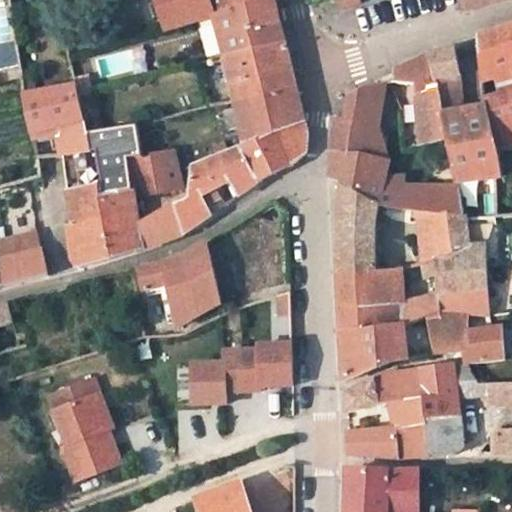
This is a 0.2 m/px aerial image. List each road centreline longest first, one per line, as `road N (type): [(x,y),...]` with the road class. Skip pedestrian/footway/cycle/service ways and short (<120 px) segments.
road 1 (residential): [(0,300),(184,247),(316,172)]
road 2 (tertiary): [(316,172),(325,511)]
road 3 (residential): [(317,71),(511,12)]
road 4 (unknown): [(326,480),(386,468),(511,466)]
